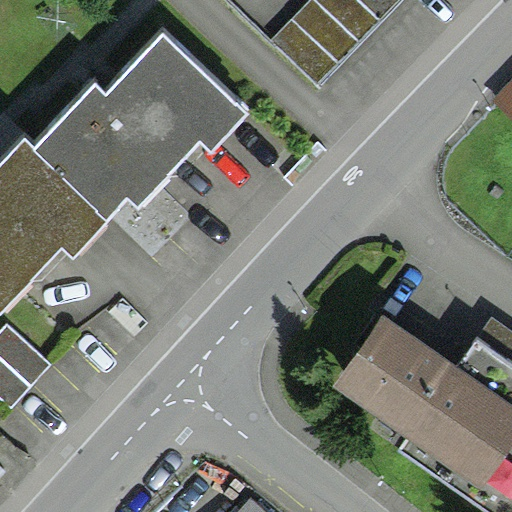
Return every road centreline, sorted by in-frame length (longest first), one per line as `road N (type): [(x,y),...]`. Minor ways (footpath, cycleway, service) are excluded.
road 1 (residential): [(184,380),(511,39)]
road 2 (residential): [(184,380),(345,511)]
road 3 (residential): [(66,511),(184,380)]
